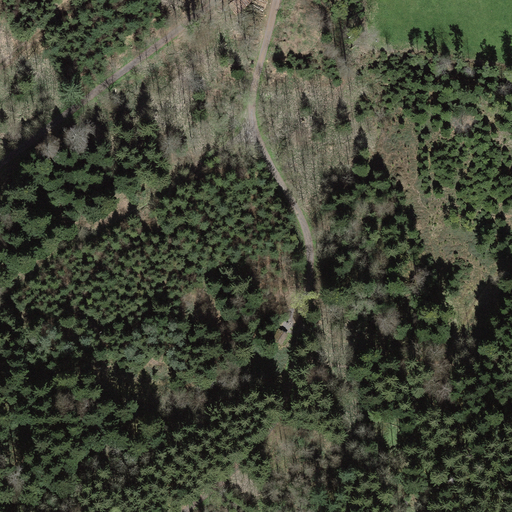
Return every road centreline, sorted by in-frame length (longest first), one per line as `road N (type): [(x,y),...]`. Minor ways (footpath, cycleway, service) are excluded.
road 1 (track): [(180,511),(268,438),(281,417),(307,296),(303,222),(250,116),(273,0)]
road 2 (unclassified): [(221,0),(0,163)]
